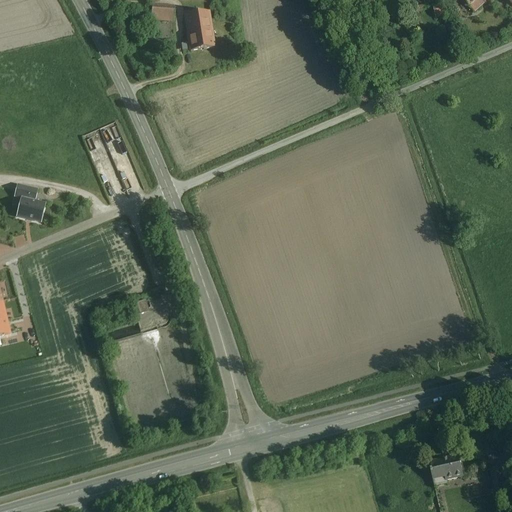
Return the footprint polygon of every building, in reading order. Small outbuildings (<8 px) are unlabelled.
[(463,0),(471,8),(479,0),(463,0)] [(444,4),(433,7),(436,19),(448,15),(444,4)] [(171,22),(173,8),(153,6),(152,20),(171,22)] [(214,49),(209,13),(185,16),(190,52),(214,49)] [(38,190),(18,185),(14,198),(35,202),(38,190)] [(45,206),(21,200),(16,219),(40,225),(45,206)] [(0,336),(10,334),(0,294),(0,336)] [(430,465),(425,466),(430,492),(436,491),(444,490),(443,483),(458,480),(454,460),(430,465)] [(501,481),(498,469),(491,471),(496,493),(506,491),(504,481),(501,481)]
